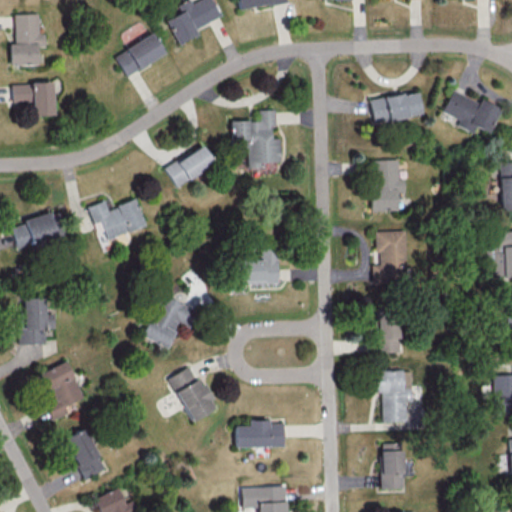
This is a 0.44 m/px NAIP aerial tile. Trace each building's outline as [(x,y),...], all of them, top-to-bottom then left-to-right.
[(192,28),(218,15),(210,0),(193,0),(189,2),(187,0),(183,0),(175,4),(178,11),(163,19),(175,44),(195,34),(192,28)] [(234,0),(236,9),(284,0),(234,0)] [(7,64),(34,64),(34,46),(41,46),(41,32),(35,32),(35,12),(12,13),(12,42),(7,42),(7,64)] [(111,55),(123,75),(161,52),(149,32),(111,55)] [(8,83),(9,101),(29,101),(30,115),(50,114),(50,81),(8,83)] [(457,119),(454,125),(471,132),(474,127),(487,132),(498,107),(478,98),(477,101),(449,89),(440,112),(457,119)] [(371,122),(418,114),(414,91),(367,98),(371,122)] [(228,120),(228,148),(245,147),(245,167),(258,167),(258,161),(277,161),(277,137),(268,137),(268,126),(272,126),(272,109),(256,109),(256,119),(228,120)] [(174,186),(212,162),(200,142),(161,167),(174,186)] [(369,159),(371,210),(395,209),(394,191),(402,191),(402,178),(396,179),(395,158),(369,159)] [(511,160),(498,160),(499,210),(511,209),(511,160)] [(142,224),(132,198),(105,208),(102,199),(84,206),(90,221),(97,219),(104,238),(142,224)] [(8,224),(14,247),(57,235),(50,211),(8,224)] [(494,277),(511,275),(511,228),(484,230),(486,264),(493,264),(494,277)] [(373,230),(374,252),(377,252),(378,263),(370,263),(370,282),(404,282),(403,229),(373,230)] [(234,283),(276,282),(275,249),(258,249),(259,259),(234,259),(234,283)] [(140,335),(165,347),(177,321),(185,325),(193,309),(160,294),(140,335)] [(15,343),(43,342),(43,327),(52,327),(51,312),(42,312),(42,297),(21,297),(22,327),(15,327),(15,343)] [(511,299),(511,300),(511,305),(511,314),(503,315),(504,333),(511,333),(511,345),(511,344),(511,299)] [(397,351),(398,319),(376,319),(375,351),(397,351)] [(50,419),(65,412),(62,405),(80,397),(64,360),(38,371),(51,399),(43,403),(50,419)] [(190,420),(212,408),(207,400),(211,398),(202,382),(197,385),(187,365),(165,377),(190,420)] [(511,373),(491,374),(492,414),(511,414),(511,405),(511,404),(511,367),(511,368),(511,372),(511,373)] [(380,420),(404,420),(404,401),(421,401),(421,385),(410,385),(409,369),(374,370),(374,392),(379,391),(380,420)] [(281,422),(267,422),(267,418),(246,419),(246,424),(233,425),(234,446),(282,445),(281,422)] [(102,468),(82,427),(61,437),(82,478),(102,468)] [(401,487),(400,441),(379,442),(380,487),(401,487)] [(256,507),(256,511),(283,511),(283,484),(239,486),(239,508),(256,507)] [(91,497),(96,511),(133,511),(129,500),(122,503),(116,487),(91,497)]
